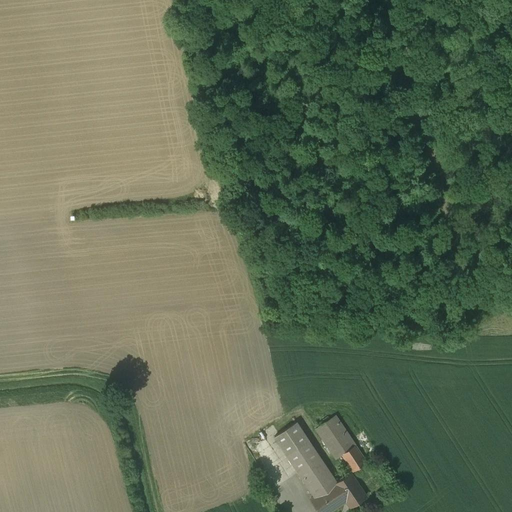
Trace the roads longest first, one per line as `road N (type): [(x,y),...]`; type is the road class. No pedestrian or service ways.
road 1 (track): [(390,0),(453,221),(464,322)]
road 2 (track): [(511,128),(191,101)]
